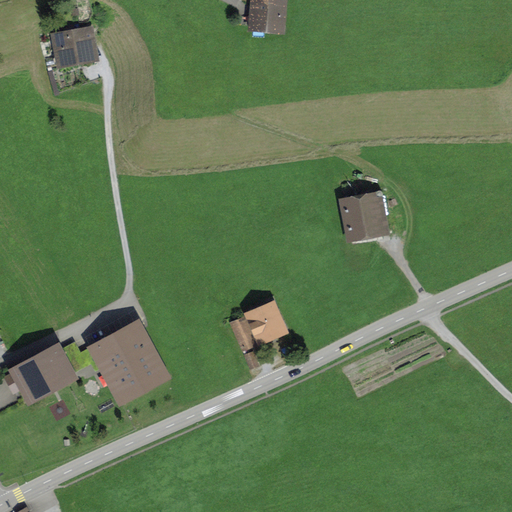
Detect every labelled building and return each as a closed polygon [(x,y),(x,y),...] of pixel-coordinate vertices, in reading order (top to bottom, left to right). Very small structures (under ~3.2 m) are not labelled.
[(280,28),(282,0),(255,0),(253,26),(280,28)] [(92,42),(90,31),(49,39),(51,50),(62,48),(64,61),(90,56),(88,43),(92,42)] [(351,238),(388,231),(382,198),(376,199),(375,196),(344,202),(351,238)] [(282,332),(271,306),(251,314),(262,340),(282,332)] [(243,348),(254,344),(243,319),(233,324),(243,348)] [(10,382),(20,377),(30,397),(70,375),(70,374),(92,363),(96,370),(101,367),(121,402),(167,377),(138,323),(80,354),(75,343),(58,352),(57,351),(7,377),(10,382)] [(251,368),(258,365),(253,353),(246,356),(251,368)]
